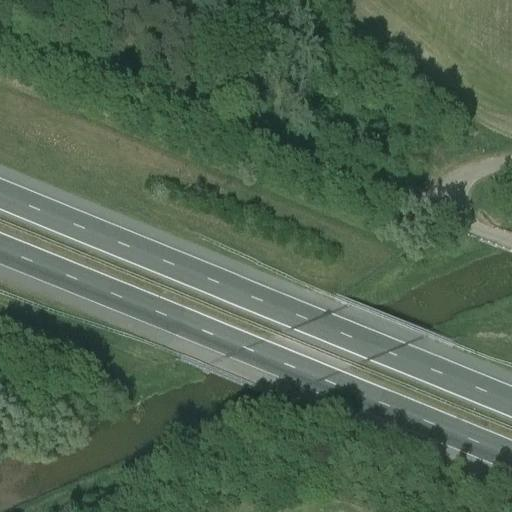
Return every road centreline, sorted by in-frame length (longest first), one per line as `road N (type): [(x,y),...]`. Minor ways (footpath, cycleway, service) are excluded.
road 1 (unclassified): [(511,240),(0,29)]
road 2 (motorway): [(511,402),(0,195)]
road 3 (motorway): [(0,250),(511,457)]
